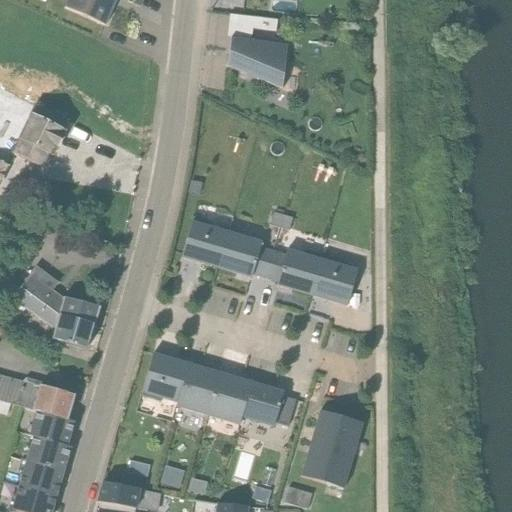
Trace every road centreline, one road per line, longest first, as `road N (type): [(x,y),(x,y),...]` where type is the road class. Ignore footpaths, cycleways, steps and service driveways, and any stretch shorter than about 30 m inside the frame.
road 1 (tertiary): [(187,0),(150,249),(72,511)]
road 2 (unknown): [(133,308),(316,356)]
